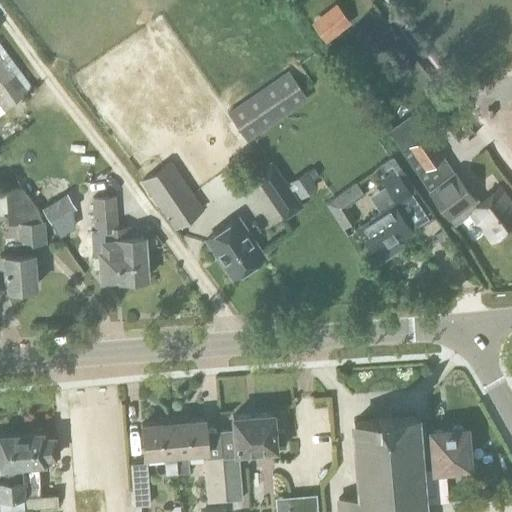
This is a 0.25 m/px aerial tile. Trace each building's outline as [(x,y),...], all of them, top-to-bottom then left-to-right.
[(345,28),(332,10),(313,24),(326,42),(345,28)] [(0,101),(5,108),(33,88),(0,42),(0,101)] [(288,69),(227,112),(247,141),(308,98),(288,69)] [(469,95),(488,96),(487,111),(504,112),(506,73),(470,71),(469,95)] [(453,224),(470,211),(492,241),(511,226),(511,203),(500,187),(481,201),(474,193),(473,193),(455,170),(450,174),(440,159),(445,156),(428,131),(416,140),(414,138),(408,142),(410,144),(408,145),(409,146),(402,151),(429,189),(428,190),(447,216),(453,224)] [(204,209),(171,160),(141,180),(175,229),(204,209)] [(252,173),(284,220),(304,207),(272,160),(252,173)] [(243,183),(230,165),(205,182),(217,200),(243,183)] [(413,194),(396,168),(381,179),(389,192),(375,201),(382,212),(359,227),(380,259),(399,247),(396,242),(413,231),(395,203),(396,202),(397,204),(413,194)] [(300,169),(285,178),(295,194),(310,185),(300,169)] [(50,214),(64,211),(60,196),(46,199),(50,214)] [(115,196),(93,197),(95,230),(107,229),(118,228),(118,227),(115,196)] [(21,206),(0,221),(0,237),(31,277),(60,255),(21,206)] [(232,277),(264,255),(238,217),(206,239),(232,277)] [(128,227),(118,227),(118,228),(107,229),(108,241),(104,241),(104,251),(101,251),(102,278),(120,277),(121,276),(119,249),(129,248),(128,236),(129,236),(128,227)] [(129,236),(128,236),(129,248),(119,249),(121,276),(120,277),(121,280),(147,278),(144,235),(129,236)] [(309,413),(308,391),(293,392),(294,413),(309,413)] [(236,450),(257,448),(257,455),(277,454),(276,446),(286,446),(285,428),(274,429),(272,412),(232,416),(236,450)] [(339,498),(340,511),(424,511),(423,494),(421,468),(416,416),(393,418),(392,415),(379,416),(379,419),(355,421),(362,496),(339,498)] [(172,421),(175,453),(206,450),(204,419),(172,421)] [(144,455),(175,453),(172,421),(142,424),(144,455)] [(421,468),(423,494),(436,493),(436,497),(448,496),(446,468),(470,466),(467,427),(431,430),(435,468),(421,468)] [(46,431),(20,433),(23,478),(24,478),(27,508),(57,506),(57,511),(108,511),(107,489),(41,495),(40,479),(38,479),(37,463),(49,462),(48,457),(58,456),(57,436),(47,437),(46,431)] [(0,510),(25,509),(27,508),(24,478),(23,478),(20,433),(0,434),(0,465),(7,465),(8,479),(0,480),(0,510)] [(221,456),(225,500),(243,499),(239,455),(221,456)] [(176,457),(177,473),(190,472),(188,456),(176,457)] [(207,502),(225,500),(221,456),(204,458),(207,502)] [(166,474),(177,473),(176,457),(164,458),(166,474)] [(130,463),(133,506),(134,506),(134,511),(140,511),(140,505),(150,504),(147,461),(130,463)] [(280,496),(283,511),(313,511),(314,511),(309,489),(280,496)]
